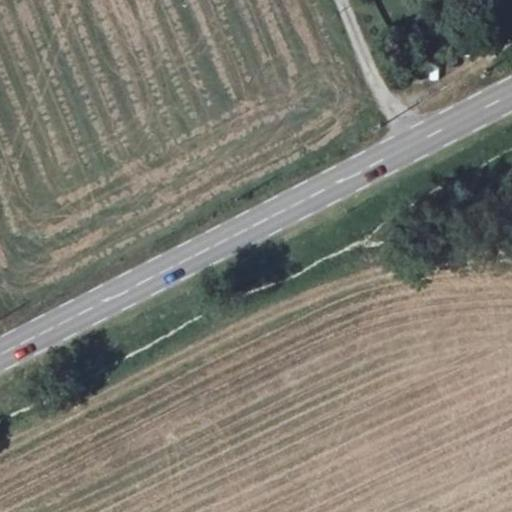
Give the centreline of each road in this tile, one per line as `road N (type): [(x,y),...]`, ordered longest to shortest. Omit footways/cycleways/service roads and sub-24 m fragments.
road 1 (primary): [(511,89),(0,352)]
road 2 (track): [(0,453),(309,296),(377,272),(511,254)]
road 3 (track): [(409,142),(351,0)]
